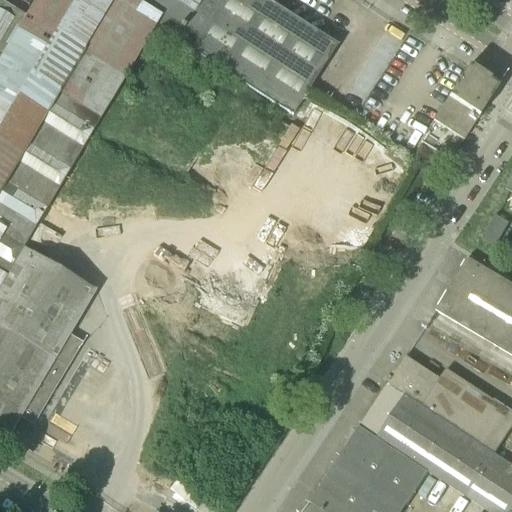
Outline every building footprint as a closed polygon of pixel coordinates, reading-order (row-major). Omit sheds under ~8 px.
[(3,278),(159,18),(130,0),(35,0),(25,17),(0,1),(0,287),(5,279),(3,278)] [(135,0),(154,12),(162,0),(135,0)] [(180,54),(216,0),(162,0),(154,12),(162,17),(149,37),(180,54)] [(337,46),(269,2),(270,0),(216,0),(180,54),(187,58),(182,66),(202,78),(210,64),(293,116),(337,46)] [(447,149),(455,155),(498,88),(467,68),(433,122),(457,138),(455,141),(453,140),(447,149)] [(509,224),(508,223),(495,216),(481,241),(496,249),(509,224)] [(33,427),(67,370),(83,344),(70,336),(96,292),(23,249),(5,279),(0,287),(0,441),(5,444),(20,419),(33,427)] [(511,284),(468,258),(436,313),(511,358),(511,284)] [(360,428),(428,474),(483,511),(511,511),(511,467),(495,455),(511,430),(511,413),(447,370),(440,380),(408,358),(360,428)] [(324,511),(402,511),(428,474),(360,428),(309,502),(324,511)] [(324,511),(309,502),(302,511),(324,511)]
